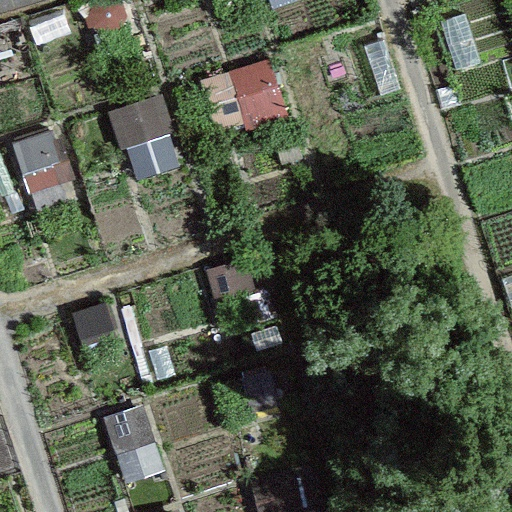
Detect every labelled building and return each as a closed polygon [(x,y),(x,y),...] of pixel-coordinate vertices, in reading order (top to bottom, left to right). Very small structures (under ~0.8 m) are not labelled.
[(122,0),(112,0),(78,12),(86,34),(129,18),(122,0)] [(268,0),(272,11),(304,0),(268,0)] [(199,82),(215,134),(243,126),(246,135),(288,122),(270,61),(199,82)] [(109,112),(122,151),(127,149),(138,182),(180,168),(169,136),(174,134),(161,96),(109,112)] [(11,131),(27,165),(73,151),(63,115),(11,131)] [(208,270),(218,305),(257,294),(248,259),(208,270)] [(248,302),(256,326),(278,318),(269,295),(248,302)] [(71,314),(83,349),(119,336),(107,302),(71,314)] [(245,379),(256,424),(283,417),(272,372),(245,379)] [(103,418),(125,486),(165,473),(143,405),(103,418)] [(0,427),(0,471),(13,467),(0,427)] [(252,485),(258,511),(306,511),(298,474),(252,485)]
